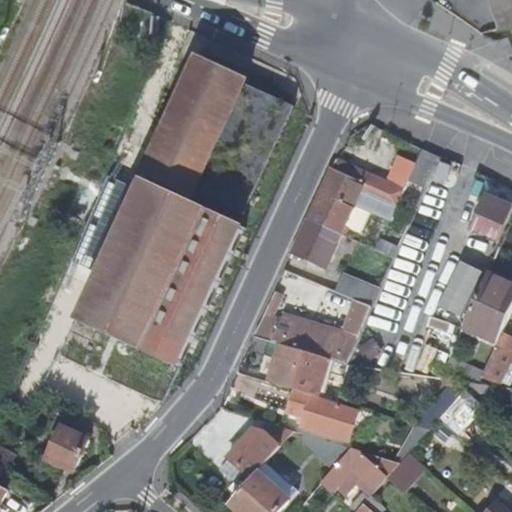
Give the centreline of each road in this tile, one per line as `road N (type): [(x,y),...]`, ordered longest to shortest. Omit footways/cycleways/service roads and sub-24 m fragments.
road 1 (residential): [(126,473),(206,393),(333,104),(340,66)]
road 2 (secondary): [(340,66),(511,144)]
road 3 (secondary): [(511,109),(344,23)]
road 4 (secondary): [(200,0),(340,66)]
